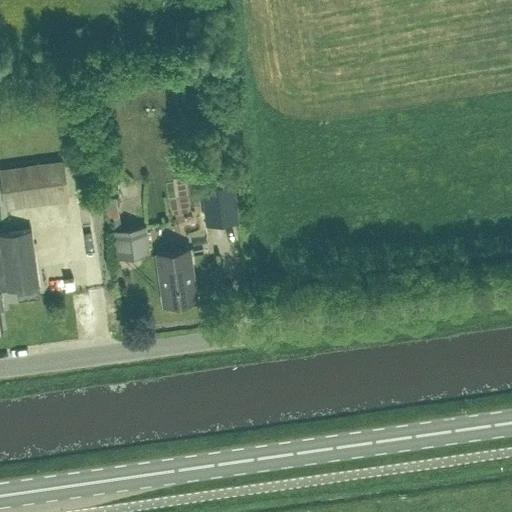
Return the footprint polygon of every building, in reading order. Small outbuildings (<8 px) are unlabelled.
[(72,63),(92,60),(86,23),(67,26),(72,63)] [(61,158),(0,167),(0,175),(5,208),(68,198),(61,158)] [(200,182),(205,221),(238,217),(233,178),(200,182)] [(151,250),(148,225),(113,229),(117,255),(151,250)] [(3,289),(19,287),(20,299),(40,296),(38,284),(39,284),(31,229),(0,233),(0,327),(5,326),(2,308),(6,307),(3,289)] [(162,303),(179,301),(197,298),(190,247),(155,252),(162,303)]
